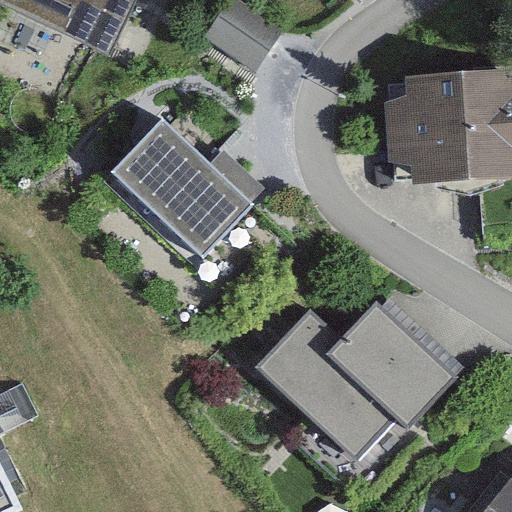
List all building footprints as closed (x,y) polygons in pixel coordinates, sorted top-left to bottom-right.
[(0,0),(0,8),(109,60),(137,0),(0,0)] [(283,35),(233,3),(207,44),(257,76),(283,35)] [(511,79),(392,82),(394,181),(511,178),(511,79)] [(164,124),(117,180),(204,263),(263,194),(224,154),(213,170),(164,124)] [(312,315),(258,376),(377,480),(460,385),(376,312),(347,345),(312,315)] [(0,511),(23,511),(0,467),(0,511)] [(511,511),(511,488),(493,511),(511,511)]
